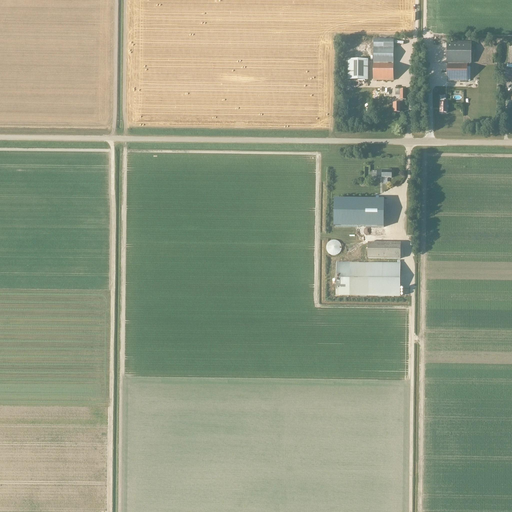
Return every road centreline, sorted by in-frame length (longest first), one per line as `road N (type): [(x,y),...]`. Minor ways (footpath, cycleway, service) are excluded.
road 1 (unclassified): [(511,143),(0,137)]
road 2 (track): [(406,277),(413,284),(410,511)]
